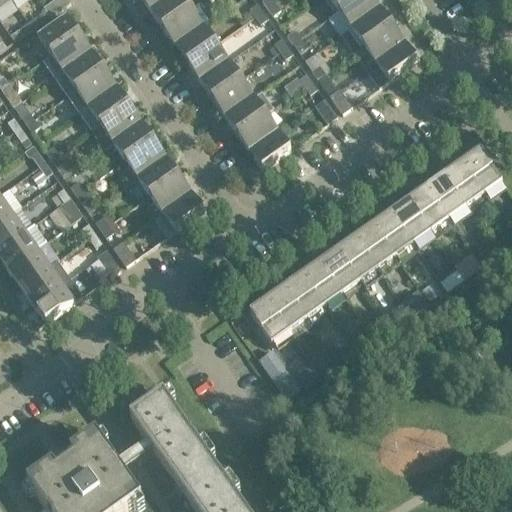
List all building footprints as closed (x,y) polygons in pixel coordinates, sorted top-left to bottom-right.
[(0,0),(0,12),(12,4),(8,0),(0,0)] [(59,0),(43,11),(50,21),(70,7),(65,0),(59,0)] [(171,0),(139,0),(150,15),(171,0)] [(191,13),(181,0),(171,0),(150,15),(163,33),(191,13)] [(270,0),(267,0),(262,4),(267,12),(275,6),(270,0)] [(359,0),(328,0),(339,15),(359,0)] [(379,12),(370,0),(359,0),(339,15),(351,32),(379,12)] [(281,14),(275,6),(267,12),(273,20),(281,14)] [(198,8),(191,13),(163,33),(175,50),(203,31),(210,26),(198,8)] [(262,15),(257,8),(249,13),(255,21),(262,15)] [(392,30),(379,12),(351,32),(341,39),(354,57),(392,30)] [(268,23),(262,15),(255,21),(260,29),(268,23)] [(38,20),(29,26),(33,33),(43,26),(38,20)] [(38,41),(51,59),(79,39),(66,21),(38,41)] [(33,33),(29,26),(19,33),(24,40),(33,33)] [(417,66),(392,30),(354,57),(379,93),(417,66)] [(216,48),(203,31),(175,50),(188,68),(216,48)] [(294,34),(287,39),(292,47),(300,42),(294,34)] [(79,39),(51,59),(43,65),(55,82),(91,57),(79,39)] [(305,50),(300,42),(292,47),(298,55),(305,50)] [(287,51),(282,43),(274,49),(279,56),(287,51)] [(228,66),(216,48),(188,68),(200,86),(228,66)] [(293,59),(287,51),(279,56),(285,64),(293,59)] [(104,74),(91,57),(55,82),(67,100),(104,74)] [(241,84),(228,66),(200,86),(212,103),(241,84)] [(319,69),(312,75),(317,83),(325,77),(319,69)] [(116,92),(104,74),(67,100),(80,118),(116,92)] [(317,83),(323,90),(330,85),(325,77),(317,83)] [(312,86),(307,78),(299,84),(304,92),(312,86)] [(3,80),(0,82),(0,92),(1,94),(9,88),(3,80)] [(253,101),(241,84),(212,103),(225,121),(253,101)] [(318,94),(312,86),(304,92),(310,99),(318,94)] [(14,96),(9,88),(1,94),(7,101),(14,96)] [(129,110),(116,92),(80,118),(92,135),(129,110)] [(339,93),(330,100),(342,118),(352,112),(339,93)] [(261,96),(253,101),(225,121),(237,139),(266,119),(274,113),(261,96)] [(337,122),(325,104),(315,111),(328,129),(337,122)] [(141,127),(129,110),(92,135),(105,153),(113,147),(141,127)] [(28,116),(20,121),(26,129),(34,123),(28,116)] [(278,137),(266,119),(237,139),(250,156),(278,137)] [(21,132),(14,122),(7,127),(14,136),(21,132)] [(39,131),(34,123),(26,129),(31,137),(39,131)] [(154,145),(141,127),(113,147),(125,165),(154,145)] [(28,141),(21,132),(14,136),(21,146),(28,141)] [(291,155),(278,137),(250,156),(263,175),(291,155)] [(166,163),(154,145),(125,165),(138,183),(166,163)] [(53,151),(45,156),(51,164),(59,159),(53,151)] [(502,186),(481,156),(470,163),(471,165),(466,169),(465,167),(463,169),(484,199),(502,186)] [(46,167),(39,158),(32,162),(39,172),(46,167)] [(64,167),(59,159),(51,164),(56,172),(64,167)] [(178,180),(166,163),(138,183),(150,200),(178,180)] [(53,177),(46,167),(39,172),(33,176),(39,185),(41,185),(53,177)] [(484,199),(463,169),(461,170),(462,172),(457,175),(455,174),(445,181),(466,211),(484,199)] [(191,198),(178,180),(150,200),(142,206),(154,224),(191,198)] [(466,211),(445,181),(443,182),(444,184),(439,188),(438,186),(427,193),(449,224),(466,211)] [(78,186),(70,192),(76,200),(83,194),(78,186)] [(71,203),(64,193),(57,198),(64,207),(71,203)] [(449,224),(427,193),(425,195),(427,197),(421,200),(420,199),(410,206),(431,236),(449,224)] [(89,202),(83,194),(76,200),(81,207),(89,202)] [(204,216),(191,198),(154,224),(167,242),(204,216)] [(0,226),(12,218),(0,200),(0,226)] [(77,212),(71,203),(64,207),(71,217),(77,212)] [(431,236),(410,206),(408,207),(409,209),(404,213),(402,211),(392,218),(413,249),(431,236)] [(0,252),(24,235),(12,218),(0,226),(0,252)] [(108,218),(95,227),(101,235),(108,229),(113,226),(108,218)] [(413,249),(392,218),(390,220),(391,221),(386,225),(385,223),(374,231),(396,261),(413,249)] [(34,228),(24,235),(0,252),(0,262),(8,273),(37,253),(47,246),(34,228)] [(96,238),(89,228),(82,233),(89,243),(96,238)] [(114,237),(108,229),(101,235),(106,243),(114,237)] [(396,261),(374,231),(372,232),(374,234),(368,238),(367,236),(357,243),(378,273),(396,261)] [(102,248),(96,238),(89,243),(96,252),(102,248)] [(378,273),(357,243),(355,244),(356,246),(351,250),(349,248),(339,256),(360,286),(378,273)] [(123,246),(113,253),(126,271),(136,264),(123,246)] [(49,271),(37,253),(8,273),(20,291),(49,271)] [(121,274),(107,254),(97,261),(111,281),(121,274)] [(360,286),(339,256),(337,257),(338,259),(333,262),(332,261),(321,268),(343,298),(360,286)] [(480,261),(479,262),(484,269),(492,263),(487,256),(480,261)] [(458,271),(465,282),(482,270),(474,259),(458,271)] [(343,298),(321,268),(319,269),(321,271),(315,275),(314,273),(304,280),(325,311),(343,298)] [(62,288),(49,271),(20,291),(33,309),(62,288)] [(325,311),(304,280),(302,282),(303,283),(298,287),(296,286),(286,293),(308,323),(325,311)] [(70,282),(62,288),(33,309),(46,327),(83,301),(70,282)] [(432,287),(421,295),(429,305),(440,297),(432,287)] [(417,290),(400,302),(412,319),(429,307),(417,290)] [(308,323),(286,293),(284,294),(285,296),(280,300),(279,298),(268,305),(290,336),(308,323)] [(290,336),(268,305),(266,307),(268,308),(262,312),(261,310),(250,318),(272,348),(290,336)] [(387,320),(386,320),(395,332),(404,325),(396,313),(387,320)] [(370,338),(360,345),(366,353),(376,346),(370,338)] [(336,356),(343,367),(343,366),(352,360),(345,350),(336,356)] [(260,365),(285,401),(299,391),(274,355),(260,365)] [(316,369),(316,370),(323,380),(331,374),(324,364),(316,369)] [(298,378),(296,379),(307,393),(321,383),(311,368),(298,378)] [(236,500),(164,398),(131,422),(183,497),(182,498),(182,499),(184,498),(193,511),(243,511),(236,500)] [(133,511),(142,506),(97,441),(67,461),(70,468),(63,473),(57,469),(28,489),(44,511),(133,511)]
